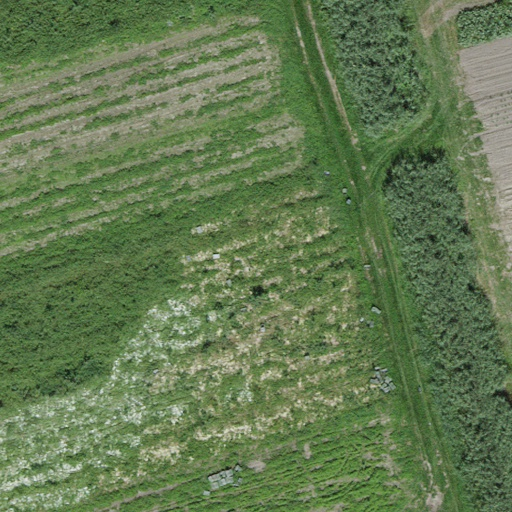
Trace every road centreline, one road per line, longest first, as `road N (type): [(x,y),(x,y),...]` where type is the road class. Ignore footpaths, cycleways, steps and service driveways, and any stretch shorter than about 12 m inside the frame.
road 1 (track): [(310,0),(455,511)]
road 2 (track): [(511,313),(423,0)]
